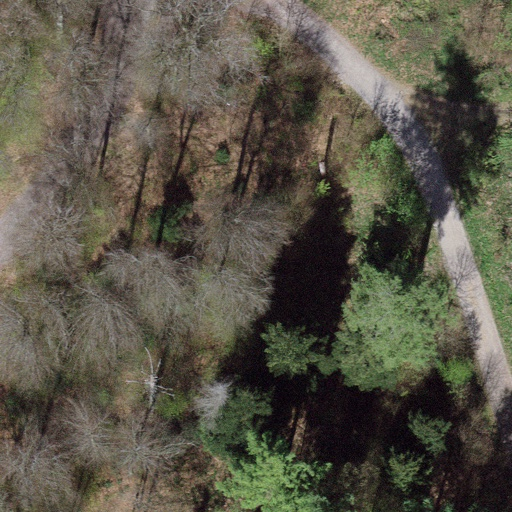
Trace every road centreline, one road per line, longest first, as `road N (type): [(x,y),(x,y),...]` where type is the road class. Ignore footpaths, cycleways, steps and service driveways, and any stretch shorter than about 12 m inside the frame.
road 1 (track): [(511,429),(456,247),(409,134),(363,76),(272,0)]
road 2 (track): [(0,238),(65,159),(162,0)]
